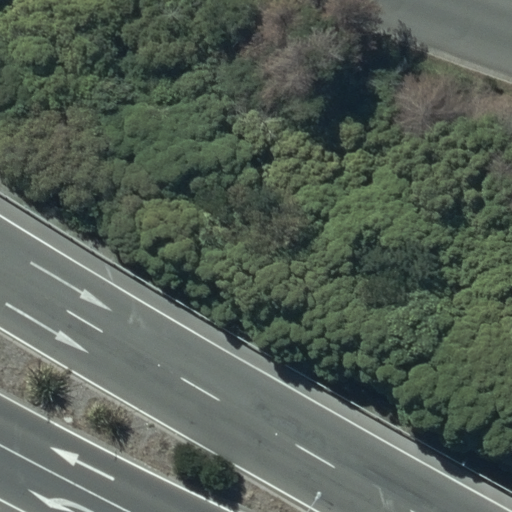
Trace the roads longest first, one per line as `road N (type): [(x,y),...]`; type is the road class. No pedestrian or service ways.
road 1 (trunk): [(0,267),(415,511)]
road 2 (trunk): [(149,511),(0,439)]
